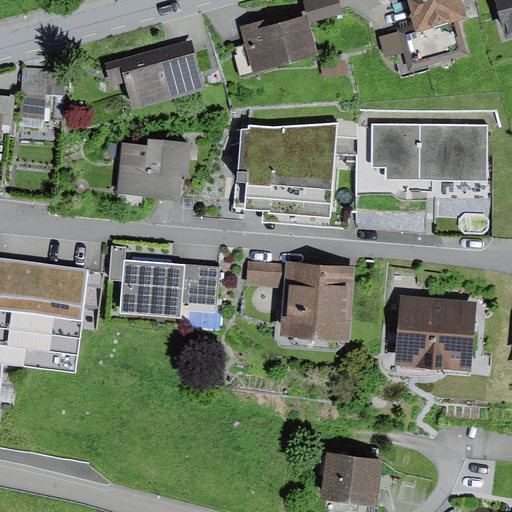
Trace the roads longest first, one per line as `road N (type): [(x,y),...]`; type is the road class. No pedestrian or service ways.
road 1 (residential): [(0,215),(311,241),(511,247)]
road 2 (secondary): [(0,49),(181,0)]
road 3 (residential): [(0,476),(147,511)]
road 4 (residential): [(420,511),(451,474),(457,441),(509,446)]
